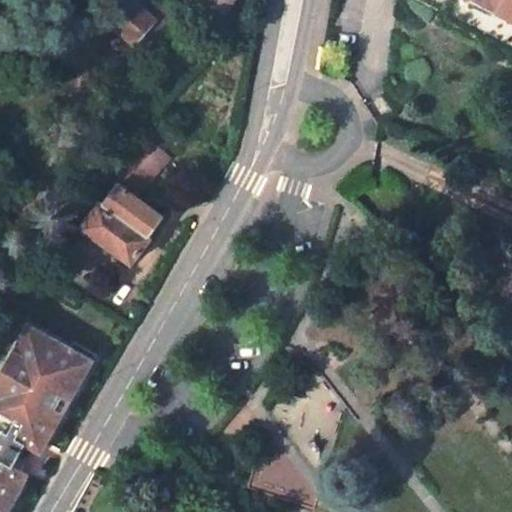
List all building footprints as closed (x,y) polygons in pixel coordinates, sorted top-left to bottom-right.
[(191,15),(173,0),(129,0),(109,21),(136,46),(147,34),(156,23),(171,37),(191,15)] [(511,0),(471,0),(472,0),(473,0),(483,0),(490,3),(488,9),(511,21),(511,0)] [(168,161),(145,139),(121,165),(145,186),(168,161)] [(162,219),(117,187),(103,207),(101,206),(84,231),(131,263),(149,239),(148,238),(162,219)] [(0,511),(5,511),(27,475),(11,466),(24,445),(39,453),(91,360),(26,324),(0,369),(0,431),(0,511)]
